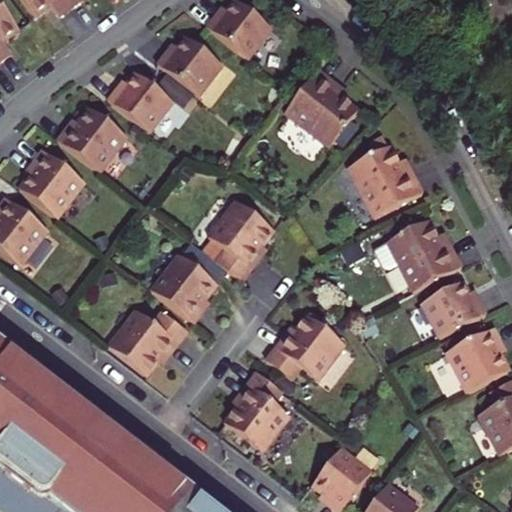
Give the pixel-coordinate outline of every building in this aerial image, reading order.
[(51,10),(59,21),(71,13),(61,0),(19,0),(35,22),(47,13),(44,9),(48,6),(51,10)] [(61,0),(71,13),(83,4),(80,0),(61,0)] [(272,33),(235,4),(226,15),(220,22),(216,20),(207,32),(248,64),(272,33)] [(4,38),(7,42),(19,33),(0,7),(0,65),(12,57),(3,45),(0,41),(4,38)] [(226,15),(222,12),(216,20),(220,22),(226,15)] [(199,100),(223,70),(186,41),(177,52),(171,60),(167,56),(158,69),(199,100)] [(171,60),(177,52),(173,49),(167,56),(171,60)] [(285,115),(331,150),(358,115),(343,103),(336,97),(340,92),(317,74),(285,115)] [(173,106),(136,77),(127,88),(121,96),(117,93),(108,105),(149,137),(173,106)] [(121,96),(127,88),(123,85),(117,93),(121,96)] [(266,103),(276,107),(281,93),(272,89),(266,103)] [(336,97),(343,103),(347,97),(340,92),(336,97)] [(57,145),(100,177),(127,141),(89,112),(78,127),(72,134),(68,131),(57,145)] [(72,134),(78,127),(73,124),(68,131),(72,134)] [(134,128),(130,132),(138,138),(142,134),(134,128)] [(226,152),(235,157),(242,143),(233,139),(226,152)] [(348,172),(375,222),(422,197),(409,172),(403,175),(399,167),(390,150),(388,151),(382,140),(371,145),(374,151),(377,157),(354,169),(348,172)] [(374,151),(351,163),(354,169),(377,157),(374,151)] [(19,193),(57,223),(85,187),(43,154),(32,168),(36,171),(31,178),(19,193)] [(403,175),(409,172),(405,164),(399,167),(403,175)] [(32,168),(27,175),(31,178),(36,171),(32,168)] [(177,181),(185,187),(194,174),(186,169),(177,181)] [(0,254),(20,270),(48,234),(6,203),(0,210),(0,254)] [(257,257),(263,250),(274,236),(236,206),(209,241),(225,255),(216,266),(241,286),(261,261),(257,257)] [(398,268),(413,296),(461,271),(448,246),(442,249),(437,241),(429,224),(387,246),(398,268)] [(437,241),(442,249),(448,246),(444,238),(437,241)] [(398,268),(387,246),(374,253),(383,271),(388,273),(398,268)] [(341,256),(346,264),(360,257),(355,248),(341,256)] [(257,257),(261,261),(266,253),(263,250),(257,257)] [(152,295),(194,328),(204,314),(200,311),(206,304),(217,289),(179,259),(152,295)] [(422,308),(439,342),(485,318),(478,304),(474,306),(470,298),(463,286),(422,308)] [(474,306),(478,304),(474,296),(470,298),(474,306)] [(200,311),(204,314),(209,307),(206,304),(200,311)] [(109,351),(147,381),(158,365),(164,358),(168,361),(187,335),(161,315),(152,327),(136,316),(109,351)] [(301,374),(317,386),(345,349),(307,320),(296,335),(290,342),(286,339),(266,364),(293,385),(301,374)] [(296,335),(292,331),(286,339),(290,342),(296,335)] [(447,356),(468,396),(509,375),(500,358),(496,350),(501,347),(493,332),(447,356)] [(445,344),(450,353),(463,346),(458,337),(445,344)] [(496,350),(500,358),(505,355),(501,347),(496,350)] [(194,500),(0,350),(0,477),(33,503),(38,505),(42,505),(44,505),(47,503),(50,501),(62,510),(64,511),(196,511),(197,511),(196,507),(196,504),(194,500)] [(158,365),(162,368),(168,361),(164,358),(158,365)] [(242,405),(236,412),(224,427),(262,457),(290,421),(274,408),(283,397),(257,377),(238,402),(242,405)] [(480,419),(500,459),(511,452),(511,384),(490,396),(497,410),(480,419)] [(238,402),(232,409),(236,412),(242,405),(238,402)] [(327,507),(332,511),(344,511),(372,475),(341,451),(312,489),(323,498),(330,504),(327,507)] [(0,511),(1,511),(60,511),(62,510),(50,501),(47,503),(44,505),(42,505),(38,505),(33,503),(0,477),(0,511)] [(388,487),(368,511),(418,511),(419,511),(388,487)] [(323,498),(320,502),(327,507),(330,504),(323,498)] [(209,511),(194,500),(196,504),(196,507),(197,511),(196,511),(209,511)]
